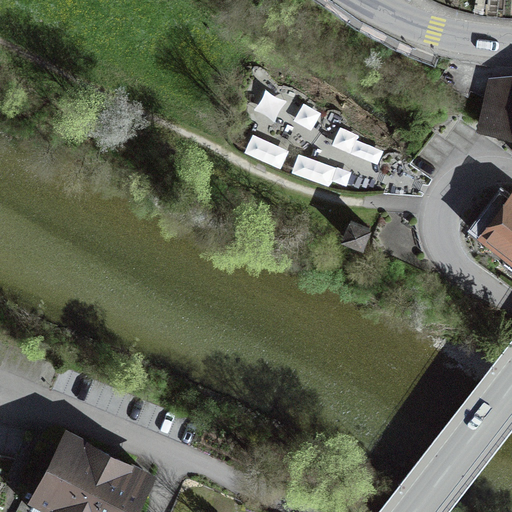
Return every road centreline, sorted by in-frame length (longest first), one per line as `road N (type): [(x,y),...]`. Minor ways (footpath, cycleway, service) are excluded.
road 1 (unclassified): [(511,305),(449,258),(443,230),(458,184),(479,170),(511,170)]
road 2 (tertiary): [(511,384),(413,511)]
road 3 (tertiary): [(511,44),(431,33),(368,0)]
